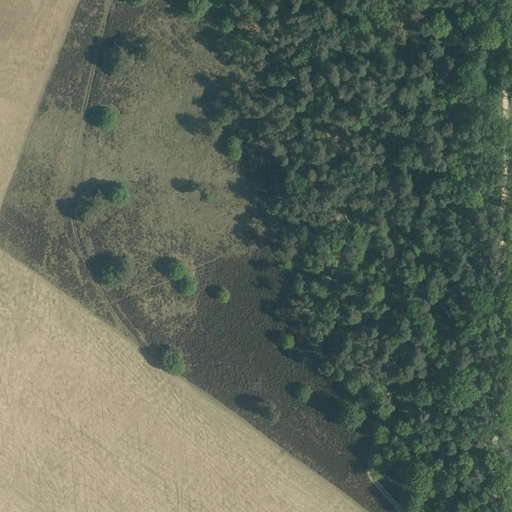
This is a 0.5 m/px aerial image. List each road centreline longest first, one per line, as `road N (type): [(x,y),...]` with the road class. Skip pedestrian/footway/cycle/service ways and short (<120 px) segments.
road 1 (track): [(398,0),(403,77),(387,339),(391,409),(369,467),(401,511)]
road 2 (track): [(497,511),(510,237),(509,0)]
